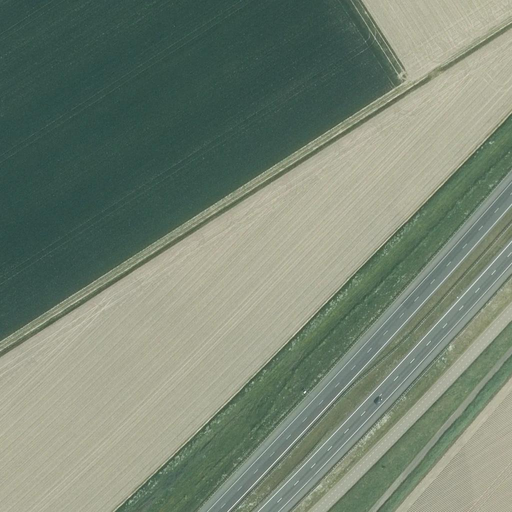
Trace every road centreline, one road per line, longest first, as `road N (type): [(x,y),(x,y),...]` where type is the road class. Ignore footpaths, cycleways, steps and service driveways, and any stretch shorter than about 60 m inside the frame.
road 1 (motorway): [(511,193),(217,511)]
road 2 (motorway): [(267,511),(511,251)]
road 3 (unclassified): [(317,511),(511,311)]
road 4 (unclassified): [(511,349),(372,511)]
